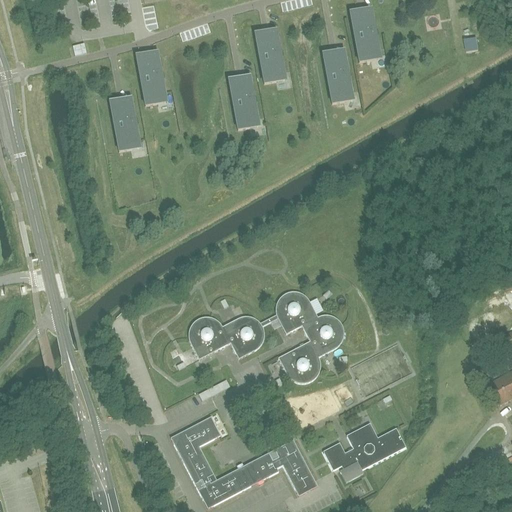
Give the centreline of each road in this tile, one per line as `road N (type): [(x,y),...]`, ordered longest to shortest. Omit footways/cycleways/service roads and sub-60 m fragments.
road 1 (tertiary): [(108,511),(57,315)]
road 2 (tertiary): [(57,315),(20,160)]
